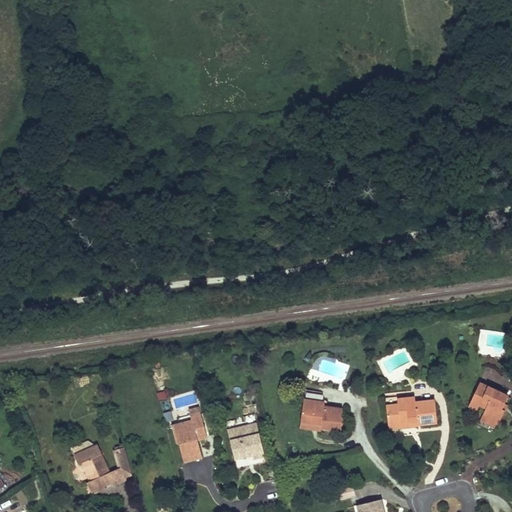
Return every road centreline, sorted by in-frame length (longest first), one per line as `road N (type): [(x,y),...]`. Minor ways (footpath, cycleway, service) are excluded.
road 1 (track): [(511,207),(283,272),(0,314)]
road 2 (unknown): [(421,493),(372,450),(359,400)]
